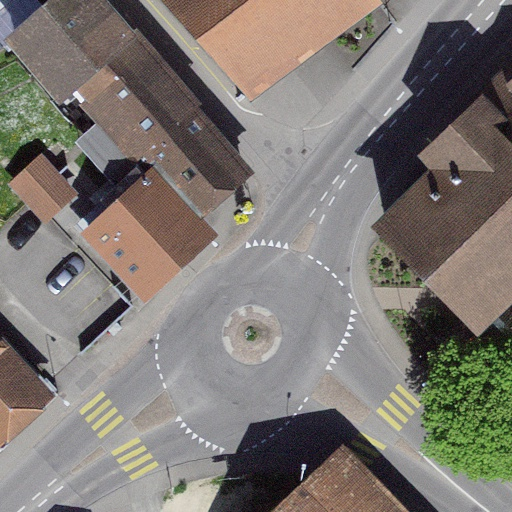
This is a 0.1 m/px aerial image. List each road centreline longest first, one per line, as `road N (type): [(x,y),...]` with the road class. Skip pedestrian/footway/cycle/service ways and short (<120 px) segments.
road 1 (residential): [(106,0),(259,156),(325,200)]
road 2 (primary): [(325,200),(493,0)]
road 3 (secondary): [(298,369),(486,511)]
road 4 (primary): [(24,511),(141,420),(206,385)]
road 5 (primary): [(285,283),(250,277),(205,305),(193,338),(206,385)]
